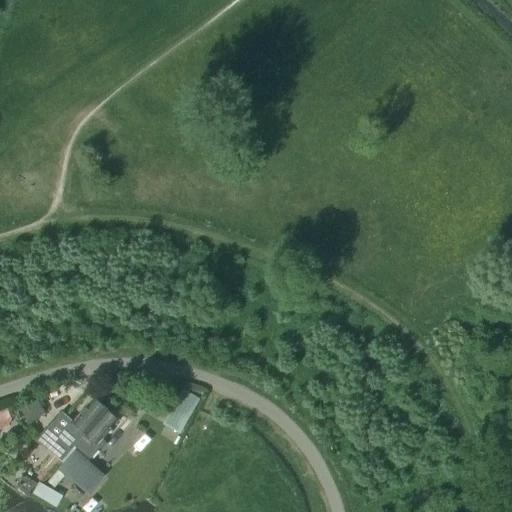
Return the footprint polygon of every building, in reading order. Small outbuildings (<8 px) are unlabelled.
[(201,398),(184,387),(164,422),(181,432),(201,398)] [(62,413),(49,428),(60,438),(66,443),(72,448),(74,447),(74,446),(107,409),(94,397),(73,422),(62,413)] [(8,409),(0,412),(0,429),(8,426),(12,419),(8,409)] [(107,409),(74,446),(89,459),(105,442),(102,439),(119,419),(107,409)] [(60,438),(49,450),(55,455),(62,461),(72,448),(66,443),(60,438)] [(64,463),(58,469),(89,495),(91,492),(104,476),(72,448),(62,461),(64,463)] [(55,455),(37,477),(43,482),(62,461),(55,455)] [(58,470),(49,482),(54,487),(64,475),(58,470)] [(63,496),(39,482),(33,493),(56,507),(63,496)]
